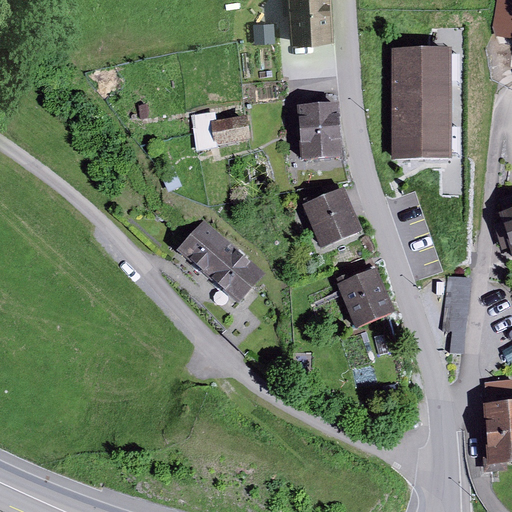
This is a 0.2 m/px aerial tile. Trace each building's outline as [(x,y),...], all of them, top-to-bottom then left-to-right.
[(331,0),(287,0),(292,44),(336,39),(331,0)] [(511,0),(500,0),(497,28),(511,29),(511,0)] [(274,43),(273,25),(254,26),(255,44),(274,43)] [(450,49),(394,50),(396,158),(452,157),(450,49)] [(337,105),(298,109),(302,161),(341,158),(337,105)] [(215,115),(192,118),(197,149),(251,141),(248,117),(216,121),(215,115)] [(342,190),(300,207),(320,253),(362,236),(342,190)] [(511,214),(501,219),(511,251),(511,214)] [(262,276),(195,222),(169,255),(235,308),(262,276)] [(374,273),(338,292),(361,334),(397,315),(374,273)] [(450,351),(462,353),(472,283),(454,281),(446,333),(453,334),(450,351)] [(511,377),(488,377),(488,406),(511,405),(511,377)] [(511,407),(483,407),(491,475),(511,472),(511,407)]
